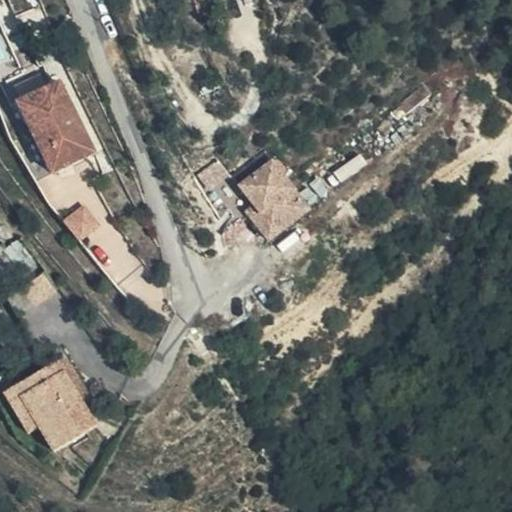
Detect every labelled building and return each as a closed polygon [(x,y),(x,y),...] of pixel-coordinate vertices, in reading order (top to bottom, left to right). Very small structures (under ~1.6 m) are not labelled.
[(69,95),(79,90),(67,67),(57,72),(69,95)] [(26,87),(61,157),(103,137),(79,90),(69,95),(57,72),(26,87)] [(312,195),(277,147),(244,171),(259,190),(251,195),(272,224),(312,195)] [(85,203),(65,220),(82,240),(102,223),(85,203)] [(62,279),(72,274),(54,251),(47,255),(62,279)] [(48,287),(62,279),(47,255),(34,262),(48,287)] [(72,296),(62,279),(48,287),(40,292),(50,309),(72,296)] [(59,337),(81,378),(89,373),(68,333),(59,337)] [(48,357),(23,371),(40,403),(53,427),(96,404),(81,378),(59,337),(43,346),(48,357)] [(43,346),(24,357),(7,367),(29,409),(40,403),(23,371),(48,357),(43,346)]
